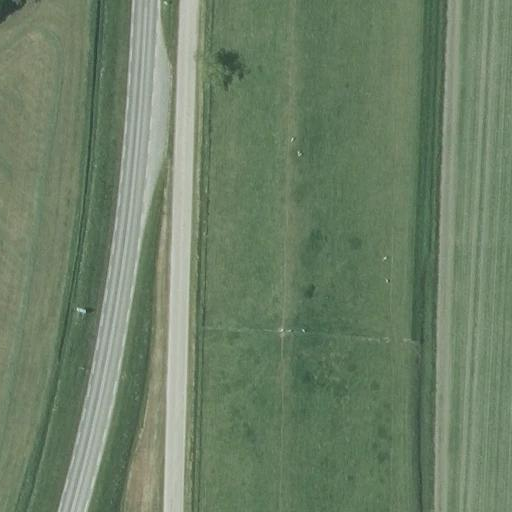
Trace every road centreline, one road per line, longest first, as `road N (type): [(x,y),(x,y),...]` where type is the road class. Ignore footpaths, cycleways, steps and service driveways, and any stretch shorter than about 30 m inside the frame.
road 1 (primary): [(71,511),(120,280),(145,0)]
road 2 (unclassified): [(173,511),(189,0)]
